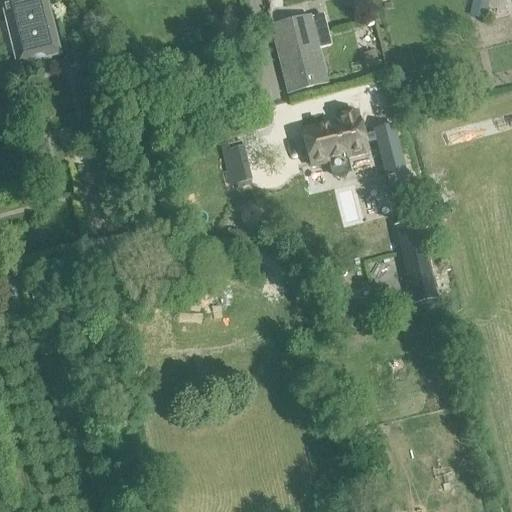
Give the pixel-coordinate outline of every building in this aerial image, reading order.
[(0,0),(0,7),(2,7),(5,20),(12,18),(22,59),(51,52),(41,11),(47,9),(44,0),(0,0)] [(471,11),(470,19),(473,20),(484,22),(487,11),(472,8),(471,11)] [(271,30),(286,89),(284,89),(285,95),(325,85),(308,20),(271,30)] [(380,67),(377,53),(362,56),(365,71),(380,67)] [(328,160),(333,163),(339,161),(342,157),(345,156),(345,158),(365,153),(355,116),(336,120),(337,127),(327,130),(327,128),(301,135),(304,148),(302,153),(303,159),(308,162),(309,167),(326,163),(325,161),(328,160)] [(400,156),(383,160),(385,169),(371,173),(375,187),(389,184),(391,191),(407,187),(400,156)] [(394,229),(412,307),(436,301),(417,223),(394,229)] [(90,247),(93,261),(128,254),(126,240),(90,247)] [(75,271),(72,258),(55,262),(57,275),(75,271)] [(54,304),(50,289),(29,294),(32,309),(54,304)]
